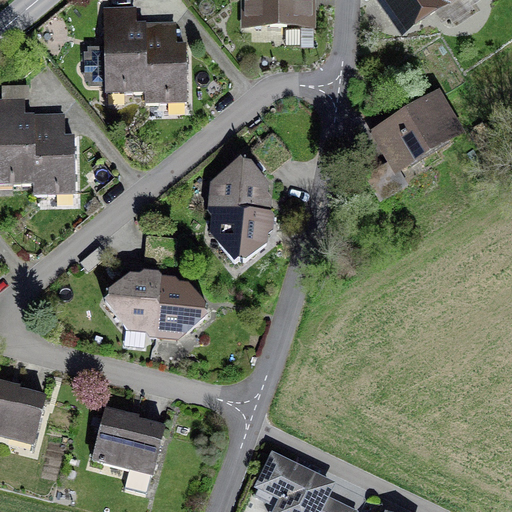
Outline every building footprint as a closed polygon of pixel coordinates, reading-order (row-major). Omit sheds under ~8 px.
[(309,25),(309,0),(287,0),(248,0),(248,1),(248,25),(270,25),(270,28),(287,28),(287,25),(309,25)] [(382,0),(402,29),(443,1),(446,5),(452,0),(382,0)] [(286,31),(286,48),(309,48),(309,31),(286,31)] [(146,95),(145,41),(145,37),(129,37),(129,32),(115,32),(115,37),(105,38),(105,51),(90,51),(90,56),(86,56),(86,82),(90,82),(90,87),(106,86),(106,96),(146,95)] [(145,41),(146,95),(146,106),(186,105),(185,48),(150,48),(150,41),(145,41)] [(458,135),(436,98),(376,134),(392,162),(365,178),(380,203),(398,193),(388,176),(458,135)] [(0,186),(34,186),(33,132),(33,129),(0,129),(0,186)] [(33,132),(34,186),(34,197),(75,197),(74,139),(38,139),(38,132),(33,132)] [(292,159),(273,136),(252,153),(271,175),(292,159)] [(209,210),(271,216),(270,215),(270,209),(266,204),(268,187),(250,166),(243,165),(241,162),(220,178),(218,203),(213,203),(209,207),(209,210)] [(271,216),(209,210),(209,215),(212,219),(221,220),(218,245),(235,265),(239,262),(245,263),(267,245),(268,228),(273,224),(273,219),(271,216)] [(177,240),(147,237),(145,264),(174,267),(177,240)] [(153,340),(160,278),(157,275),(152,274),(148,278),(130,277),(109,294),(109,299),(109,301),(105,304),(122,324),(147,326),(146,334),(150,340),(153,340)] [(160,278),(153,340),(157,340),(162,336),(162,332),(187,334),(207,318),(204,314),(205,313),(205,308),(187,286),(170,285),(167,280),(161,280),(160,278)] [(0,383),(0,432),(35,441),(45,400),(10,390),(11,387),(0,383)] [(106,411),(93,462),(104,464),(105,459),(131,466),(124,490),(146,496),(152,471),(154,472),(165,430),(129,421),(130,417),(106,411)] [(353,511),(330,500),(328,505),(323,502),(330,488),(318,482),(312,484),(311,481),(310,479),(308,477),(306,476),(304,475),(301,475),(298,475),(296,476),(294,470),(274,460),(260,488),(282,499),(281,501),(283,502),(278,511),(353,511)]
